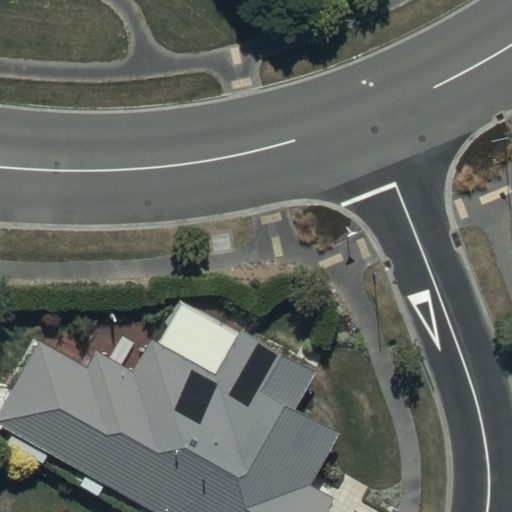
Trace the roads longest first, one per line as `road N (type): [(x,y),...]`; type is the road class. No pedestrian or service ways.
road 1 (residential): [(370,118),(477,401),(489,454),(487,511)]
road 2 (residential): [(0,165),(94,171),(206,161),(370,118)]
road 3 (residential): [(370,118),(511,42)]
